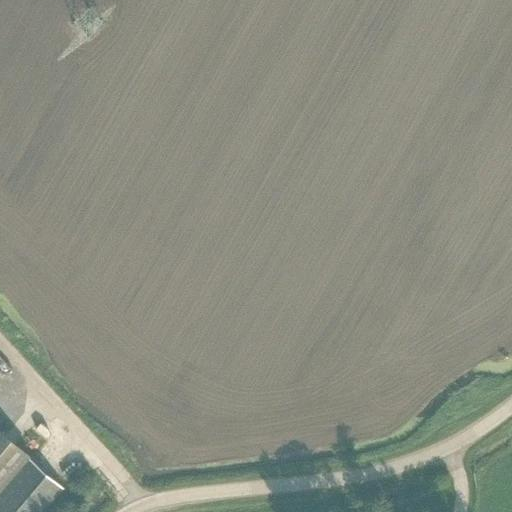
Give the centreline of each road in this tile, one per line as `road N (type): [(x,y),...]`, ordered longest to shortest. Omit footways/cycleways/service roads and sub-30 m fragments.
road 1 (unclassified): [(136,511),(167,499),(357,475),(418,459),(464,440),(511,404)]
road 2 (track): [(137,511),(0,354)]
